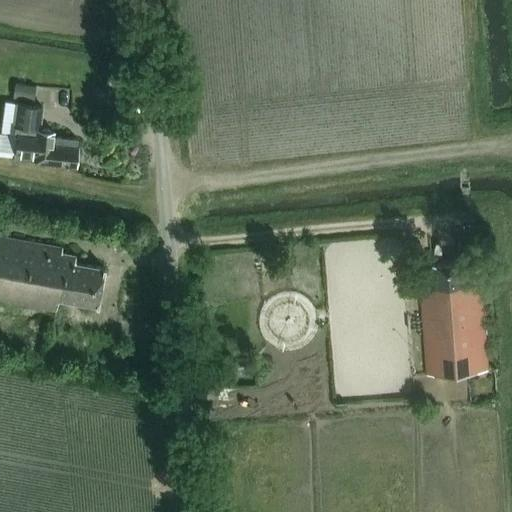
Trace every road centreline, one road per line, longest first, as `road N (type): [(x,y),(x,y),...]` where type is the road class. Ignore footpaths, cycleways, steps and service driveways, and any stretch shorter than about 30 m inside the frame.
road 1 (unclassified): [(188,511),(147,0)]
road 2 (track): [(160,187),(476,149)]
road 3 (track): [(166,249),(474,217)]
